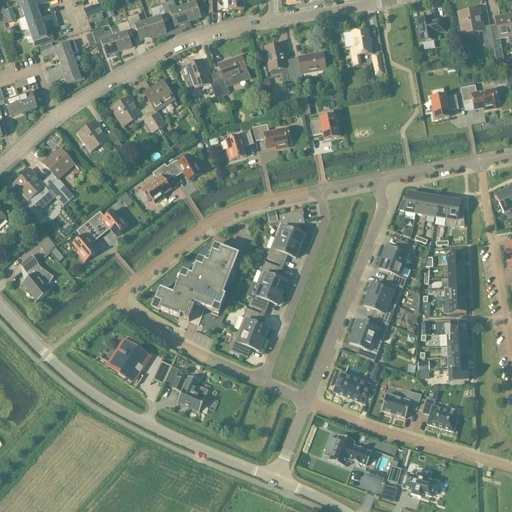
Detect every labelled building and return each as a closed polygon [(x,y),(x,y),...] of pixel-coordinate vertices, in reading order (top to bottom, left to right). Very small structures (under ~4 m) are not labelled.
[(38,0),(20,6),(25,18),(39,14),(37,7),(50,3),(49,0),(38,0)] [(205,6),(205,0),(186,0),(189,6),(182,9),(187,24),(201,20),(196,6),(201,5),(202,7),(205,6)] [(228,0),(228,12),(244,11),(243,0),(228,0)] [(161,5),(162,7),(166,19),(171,17),(175,28),(187,24),(182,9),(176,11),(173,1),(161,5)] [(100,4),(84,10),(87,18),(103,12),(100,4)] [(153,38),(166,34),(162,20),(166,19),(162,7),(151,11),(154,20),(148,22),(153,38)] [(462,36),(482,32),(484,32),(483,28),(480,10),(458,14),(462,36)] [(25,18),(29,31),(57,22),(55,16),(41,20),(39,14),(25,18)] [(126,19),(128,23),(129,23),(131,30),(135,29),(140,42),(153,38),(148,22),(141,24),(138,15),(126,19)] [(499,36),(491,37),(493,51),(496,62),(504,60),(502,50),(500,40),(508,38),(510,45),(511,45),(511,15),(495,18),(497,25),(499,36)] [(420,44),(435,41),(434,35),(445,33),(443,20),(432,22),(431,19),(416,22),(420,44)] [(34,49),(54,42),(52,34),(46,36),(45,32),(59,28),(57,22),(29,31),(33,44),(34,49)] [(111,28),(112,32),(119,53),(132,49),(127,36),(132,34),(131,30),(129,23),(128,23),(111,28)] [(112,32),(105,34),(104,31),(93,35),(96,46),(101,44),(106,58),(119,53),(112,32)] [(372,54),(368,31),(351,34),(351,33),(343,34),(346,49),(351,48),(351,49),(354,66),(360,65),(359,56),(372,54)] [(491,37),(483,38),(486,52),(493,51),(491,37)] [(74,42),(69,44),(54,49),(53,49),(51,44),(40,48),(41,53),(43,60),(56,55),(59,62),(73,57),(73,56),(78,54),(74,42)] [(289,85),(296,84),(292,61),(285,62),(282,46),(265,49),(269,72),(286,70),(289,85)] [(299,59),(292,61),(296,84),(304,83),(302,75),(325,71),(322,54),(299,59)] [(384,75),(380,55),(380,54),(372,56),(371,57),(375,76),(376,77),(384,76),(384,75)] [(47,72),(50,79),(78,69),(73,57),(59,62),(61,68),(47,72)] [(221,72),(214,74),(222,97),(229,95),(227,88),(249,81),(247,74),(241,58),(219,66),(221,72)] [(215,100),(222,97),(214,74),(207,77),(202,62),(186,68),(194,90),(210,85),(215,100)] [(67,87),(82,82),(78,69),(50,79),(52,85),(65,80),(67,87)] [(508,85),(506,78),(493,80),(494,87),(508,85)] [(16,90),(28,86),(26,80),(14,84),(16,90)] [(156,113),(175,101),(163,82),(144,94),(151,106),(156,113)] [(475,88),(461,90),(464,104),(472,103),(473,111),(483,110),(484,111),(495,109),(495,104),(498,104),(496,91),(476,95),(475,88)] [(31,94),(19,98),(24,114),(37,110),(31,94)] [(444,98),(432,100),(433,109),(431,110),(434,121),(448,118),(447,110),(451,109),(451,111),(458,110),(455,97),(445,99),(444,98)] [(11,119),(24,114),(19,98),(6,103),(11,119)] [(136,126),(144,121),(139,113),(130,98),(111,110),(123,129),(134,122),(136,126)] [(309,108),(302,109),(304,117),(311,115),(309,108)] [(321,122),(310,124),(310,126),(312,136),(319,134),(319,132),(323,132),(324,140),(339,137),(337,126),(335,126),(332,113),(320,115),(321,122)] [(151,118),(162,135),(164,134),(161,129),(165,127),(157,114),(151,118)] [(368,121),(373,133),(384,129),(380,117),(368,121)] [(155,140),(162,135),(151,118),(144,122),(152,135),(155,140)] [(90,154),(108,141),(109,141),(106,137),(96,123),(77,135),(90,154)] [(267,126),(252,129),(256,142),(265,141),(267,150),(276,149),(276,151),(289,148),(288,142),(290,142),(287,129),(269,133),(267,126)] [(239,137),(226,141),(229,150),(227,151),(230,163),(246,158),(243,148),(253,145),(250,133),(239,136),(239,137)] [(119,142),(112,147),(120,158),(126,153),(119,142)] [(52,175),(48,179),(69,203),(74,198),(59,181),(75,166),(60,150),(43,164),(52,175)] [(178,162),(167,168),(173,177),(174,179),(183,173),(189,182),(203,174),(196,164),(194,165),(190,157),(178,163),(178,162)] [(165,183),(173,177),(167,168),(165,166),(153,175),(158,181),(141,193),(148,202),(152,200),(155,205),(165,198),(163,196),(171,191),(165,183)] [(69,203),(48,179),(42,184),(30,171),(14,185),(28,202),(30,201),(35,207),(48,195),(49,193),(58,203),(59,203),(63,208),(69,203)] [(511,210),(511,202),(507,192),(495,197),(504,215),(511,210)] [(419,196),(408,195),(404,214),(415,216),(419,196)] [(419,196),(415,216),(426,217),(429,198),(419,196)] [(429,198),(426,217),(436,219),(439,200),(429,198)] [(439,200),(436,219),(446,221),(449,201),(439,200)] [(449,201),(446,221),(457,222),(460,203),(449,201)] [(105,219),(100,214),(89,223),(100,238),(110,230),(116,238),(129,228),(121,218),(119,220),(113,212),(105,219)] [(275,238),(300,248),(304,237),(295,233),(297,227),(305,226),(302,212),(279,217),(281,224),(275,238)] [(91,245),(100,238),(89,223),(77,233),(82,238),(73,245),(79,252),(77,254),(85,263),(98,253),(91,245)] [(286,256),(295,260),(300,248),(275,238),(267,260),(282,266),(286,256)] [(387,248),(382,259),(403,268),(408,257),(409,254),(413,255),(416,248),(401,242),(397,253),(387,248)] [(158,313),(159,311),(189,323),(195,306),(212,312),(211,315),(218,317),(226,297),(223,296),(232,274),(239,256),(215,247),(209,252),(212,253),(208,264),(199,260),(192,265),(196,266),(192,277),(182,273),(176,278),(180,279),(173,296),(160,291),(152,311),(158,313)] [(447,255),(447,268),(463,267),(463,255),(447,255)] [(31,257),(19,266),(26,274),(29,278),(21,285),(27,292),(26,294),(30,297),(31,296),(36,303),(49,292),(43,284),(48,275),(49,276),(49,275),(40,269),(37,265),(31,257)] [(393,276),(390,284),(403,289),(407,281),(399,278),(403,268),(382,259),(378,270),(393,276)] [(432,259),(428,259),(424,269),(432,269),(432,259)] [(265,263),(257,285),(260,287),(282,295),(286,283),(276,279),(280,269),(265,263)] [(464,279),(463,267),(447,268),(448,280),(464,279)] [(464,280),(464,279),(448,280),(448,290),(444,290),(444,291),(463,290),(463,280),(464,280)] [(372,286),(368,297),(396,308),(403,289),(390,284),(387,291),(372,286)] [(277,306),(282,295),(260,287),(256,298),(255,301),(251,299),(248,307),(263,312),(267,302),(277,306)] [(464,302),(463,290),(444,291),(445,303),(465,302),(465,301),(464,302)] [(375,321),(389,326),(396,308),(368,297),(363,308),(378,313),(375,321)] [(466,314),(465,302),(445,303),(449,303),(450,315),(466,314)] [(247,310),(238,331),(263,341),(268,330),(257,326),(261,315),(247,310)] [(358,323),(353,334),(381,345),(389,326),(375,321),(372,329),(358,323)] [(447,336),(466,335),(466,323),(450,323),(451,335),(447,336)] [(263,341),(238,331),(230,353),(244,359),(248,349),(259,353),(263,341)] [(361,359),(374,364),(381,345),(353,334),(349,345),(364,351),(361,359)] [(467,347),(466,335),(447,336),(447,348),(467,347)] [(110,365),(122,373),(121,375),(132,383),(139,374),(135,371),(139,364),(142,366),(148,357),(126,342),(110,365)] [(447,348),(448,359),(452,359),(467,358),(467,357),(466,357),(466,348),(467,348),(467,347),(447,348)] [(452,359),(448,359),(448,370),(452,370),(468,370),(467,358),(452,359)] [(153,381),(164,386),(169,374),(172,368),(161,363),(153,381)] [(430,371),(429,363),(419,363),(419,371),(430,371)] [(178,371),(172,368),(170,373),(169,374),(176,377),(178,371)] [(469,382),(468,370),(452,370),(448,370),(449,383),(469,382)] [(341,375),(333,394),(363,406),(371,387),(341,375)] [(178,378),(172,390),(181,394),(177,404),(199,413),(205,399),(194,394),(197,387),(178,378)] [(420,397),(406,393),(404,402),(386,397),(381,413),(405,420),(408,409),(416,411),(420,397)] [(434,403),(426,401),(422,414),(430,416),(427,426),(442,431),(454,434),(459,416),(433,408),(434,403)] [(371,454),(353,446),(354,443),(338,437),(337,440),(331,438),(327,447),(334,449),(329,462),(345,468),(348,460),(366,467),(371,454)] [(392,468),(388,483),(397,485),(401,471),(392,468)] [(402,489),(412,492),(411,496),(420,499),(421,495),(431,498),(436,483),(426,480),(428,475),(418,472),(416,478),(406,475),(402,489)]
